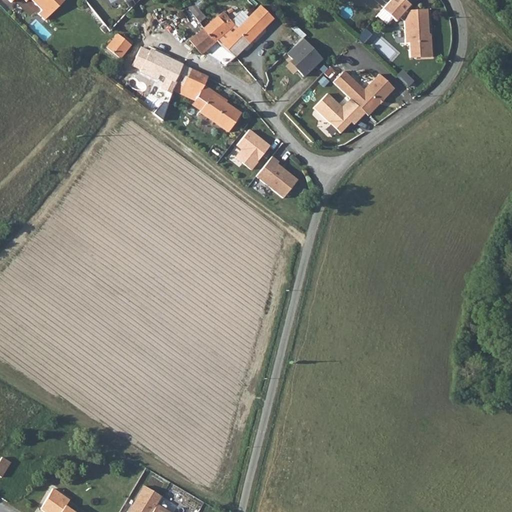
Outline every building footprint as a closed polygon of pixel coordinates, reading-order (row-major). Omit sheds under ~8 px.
[(39,14),(45,21),(67,0),(66,0),(11,0),(12,1),(13,0),(26,0),(28,1),(29,0),(32,0),(42,11),(39,14)] [(407,7),(410,3),(406,0),(388,0),(382,7),(396,19),(399,15),(406,21),(407,42),(411,42),(412,57),(433,55),(431,34),(427,30),(426,25),(429,25),(428,8),(409,8),(407,7)] [(215,43),(216,41),(228,31),(227,30),(233,25),(223,13),(203,28),(215,43)] [(266,39),(272,34),(256,15),(221,46),(233,59),(261,35),(266,39)] [(32,26),(46,41),(52,35),(38,20),(32,26)] [(215,43),(203,28),(186,43),(191,48),(194,46),(201,54),(215,43)] [(122,32),(119,36),(131,45),(134,41),(122,32)] [(106,48),(120,59),(131,45),(119,36),(118,34),(106,48)] [(286,54),(305,77),(325,60),(306,38),(286,54)] [(182,86),(189,69),(150,51),(141,72),(156,79),(158,75),(176,83),(182,86)] [(176,83),(173,90),(193,100),(196,93),(198,94),(206,77),(189,69),(182,86),(176,83)] [(365,90),(345,71),(334,82),(369,116),(395,89),(380,74),(365,90)] [(203,106),(234,121),(241,106),(211,91),(203,106)] [(200,112),(231,127),(234,121),(203,106),(200,112)] [(251,129),(238,146),(243,149),(236,158),(253,171),(272,146),(251,129)] [(252,186),(268,197),(273,190),(286,199),(300,179),(284,168),(295,153),(282,144),(252,186)] [(0,458),(0,477),(8,463),(0,458)] [(52,490),(40,509),(44,511),(71,511),(64,506),(61,504),(65,499),(52,490)] [(163,511),(146,500),(138,511),(163,511)]
